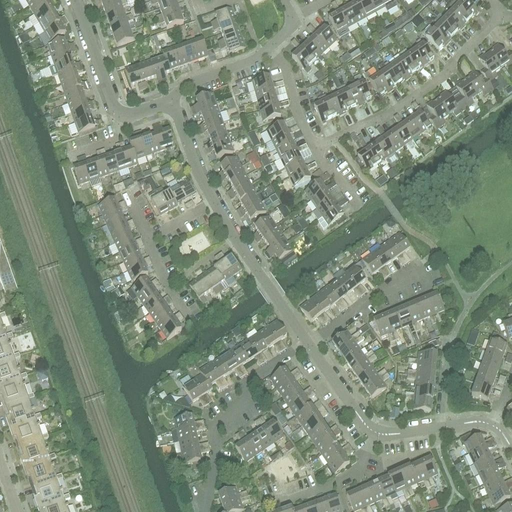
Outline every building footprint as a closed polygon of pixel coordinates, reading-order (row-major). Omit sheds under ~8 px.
[(34,16),(49,7),(45,0),(40,0),(29,7),(34,16)] [(126,0),(125,0),(100,0),(103,8),(126,0)] [(123,12),(121,6),(127,4),(126,0),(103,8),(107,18),(123,12)] [(177,4),(175,0),(156,0),(151,2),(152,6),(158,4),(160,10),(177,4)] [(366,19),(357,3),(359,2),(358,0),(353,0),(355,4),(348,8),(357,24),(366,19)] [(368,0),(362,0),(359,2),(357,3),(366,19),(376,14),(368,0)] [(368,0),(376,14),(385,8),(380,0),(368,0)] [(393,0),(380,0),(385,8),(388,13),(397,8),(394,3),(395,3),(393,0)] [(479,14),(465,0),(463,0),(459,4),(455,0),(452,3),(469,20),(475,15),(476,16),(479,14)] [(469,20),(452,3),(449,6),(453,10),(449,15),(464,29),(466,27),(464,25),(469,20)] [(180,14),(177,4),(160,10),(162,15),(156,17),(157,22),(180,14)] [(39,25),(55,16),(49,7),(34,16),(39,25)] [(347,29),(338,13),(340,12),(338,7),(334,9),(336,14),(328,19),(337,35),(347,29)] [(348,8),(340,12),(338,13),(347,29),(357,24),(348,8)] [(235,20),(232,10),(215,16),(217,22),(211,24),(213,28),(235,20)] [(411,10),(407,14),(411,19),(416,16),(411,10)] [(132,19),(131,15),(125,17),(123,12),(107,18),(110,27),(132,19)] [(183,24),(180,14),(157,22),(159,25),(165,23),(167,29),(183,24)] [(464,29),(449,15),(444,19),(440,15),(437,19),(454,35),(459,30),(461,32),(464,29)] [(44,33),(60,25),(55,16),(39,25),(44,33)] [(419,16),(411,24),(417,29),(425,21),(419,16)] [(198,18),(197,19),(199,26),(201,32),(213,28),(211,24),(210,22),(205,23),(203,17),(198,18)] [(130,31),(128,26),(134,24),(132,19),(110,27),(113,37),(130,31)] [(454,35),(437,19),(434,22),(438,26),(434,30),(448,45),(451,42),(449,41),(454,35)] [(239,29),(235,20),(213,28),(214,32),(220,30),(222,35),(239,29)] [(65,34),(60,25),(44,33),(50,43),(61,36),(65,34)] [(410,25),(404,29),(407,34),(413,30),(410,25)] [(324,28),(318,34),(316,36),(328,49),(337,42),(324,28)] [(242,39),(239,29),(222,35),(224,41),(218,43),(219,47),(242,39)] [(328,49),(316,36),(318,34),(314,30),(311,33),(314,37),(308,43),(320,56),(328,49)] [(448,45),(434,30),(429,35),(425,31),(422,34),(426,38),(439,51),(444,45),(446,47),(448,45)] [(139,39),(138,35),(132,37),(130,31),(113,37),(117,47),(134,41),(133,41),(139,39)] [(19,39),(23,46),(24,45),(30,42),(26,35),(19,39)] [(61,36),(50,43),(51,45),(64,41),(61,36)] [(208,57),(202,40),(196,42),(194,37),(190,38),(198,61),(208,57)] [(198,61),(190,38),(186,40),(188,45),(182,47),(188,64),(198,61)] [(388,38),(381,43),(385,48),(392,44),(388,38)] [(246,49),(242,39),(219,47),(221,51),(227,49),(229,55),(246,49)] [(312,64),(300,50),(302,49),(294,40),(291,43),(299,52),(292,58),(307,75),(311,71),(308,68),(312,64)] [(434,60),(423,45),(420,40),(416,43),(419,47),(414,51),(426,68),(429,66),(427,64),(434,60)] [(68,51),(64,41),(51,45),(47,47),(51,57),(68,51)] [(188,64),(182,47),(177,49),(175,43),(171,45),(179,67),(188,64)] [(308,43),(302,49),(300,50),(312,64),(317,59),(320,57),(320,56),(308,43)] [(179,67),(171,45),(167,46),(169,52),(163,54),(163,57),(164,56),(169,71),(170,71),(179,67)] [(378,45),(373,49),(376,54),(382,51),(378,45)] [(511,66),(511,56),(510,53),(505,56),(498,46),(492,50),(494,51),(489,54),(500,70),(506,66),(508,70),(511,66)] [(426,68),(414,51),(409,55),(406,50),(402,53),(416,72),(422,68),(423,70),(426,68)] [(71,61),(68,51),(51,57),(54,66),(71,61)] [(416,72),(402,53),(399,55),(402,60),(396,63),(408,81),(411,79),(410,77),(416,72)] [(495,74),(500,70),(489,54),(485,57),(484,56),(478,59),(486,70),(481,73),(486,80),(489,83),(498,77),(495,74)] [(164,56),(163,57),(154,60),(160,76),(170,73),(170,71),(169,71),(164,56)] [(160,76),(154,60),(145,63),(151,80),(160,76)] [(74,70),(71,61),(54,66),(58,76),(74,70)] [(151,80),(145,63),(135,67),(141,83),(151,80)] [(398,85),(384,65),(383,63),(378,67),(383,73),(379,76),(391,93),(394,91),(392,89),(398,85)] [(408,81),(396,63),(391,67),(388,63),(384,65),(398,85),(404,80),(406,82),(408,81)] [(141,83),(135,67),(125,70),(131,87),(141,83)] [(78,80),(74,70),(58,76),(61,86),(78,80)] [(489,84),(489,83),(486,80),(482,83),(474,73),(469,77),(470,78),(466,81),(477,97),(482,93),(484,97),(493,90),(489,84)] [(391,93),(379,76),(373,80),(370,75),(367,78),(370,82),(380,97),(387,93),(388,95),(391,93)] [(363,83),(359,76),(354,79),(357,86),(353,88),(362,107),(365,105),(364,103),(371,99),(363,83)] [(272,86),(270,77),(252,82),(255,93),(273,88),(273,90),(279,88),(277,84),(272,86)] [(81,89),(78,80),(61,86),(65,95),(81,89)] [(495,80),(489,84),(493,90),(499,86),(495,80)] [(477,97),(466,81),(462,84),(460,83),(455,86),(462,97),(458,100),(465,110),(474,104),(472,101),(477,97)] [(345,86),(341,88),(351,109),(358,106),(359,108),(362,107),(353,88),(347,91),(345,86)] [(275,98),(273,90),(273,88),(255,93),(258,102),(275,98)] [(351,109),(341,88),(337,90),(340,95),(334,97),(343,116),(346,115),(345,112),(351,109)] [(85,99),(81,89),(65,95),(68,105),(85,99)] [(465,110),(458,100),(453,103),(446,93),(440,97),(441,98),(437,101),(448,117),(454,113),(456,117),(465,110)] [(216,104),(213,94),(196,100),(200,110),(216,104)] [(343,116),(334,97),(328,100),(325,95),(322,97),(332,119),(339,115),(340,118),(343,116)] [(332,119),(322,97),(318,99),(320,104),(314,107),(323,126),(326,124),(325,122),(332,119)] [(284,108),(283,104),(277,105),(275,98),(258,102),(260,112),(278,107),(278,109),(284,108)] [(88,109),(85,99),(68,105),(71,115),(88,109)] [(448,117),(437,101),(433,104),(432,103),(426,106),(434,117),(429,120),(436,130),(445,124),(443,121),(448,117)] [(220,114),(216,104),(200,110),(203,120),(220,114)] [(281,118),(278,109),(278,107),(260,112),(263,123),(281,118)] [(91,118),(88,109),(71,115),(75,124),(91,118)] [(431,128),(420,113),(411,120),(421,135),(431,128)] [(223,123),(220,114),(203,120),(206,129),(223,123)] [(95,128),(91,118),(75,124),(78,134),(95,128)] [(413,141),(402,126),(404,125),(401,120),(397,123),(400,127),(393,132),(404,147),(413,141)] [(421,135),(411,120),(404,125),(402,126),(413,141),(421,135)] [(226,133),(223,123),(206,129),(210,139),(226,133)] [(271,142),(288,134),(289,136),(294,133),(292,129),(287,132),(283,124),(267,132),(271,142)] [(95,128),(78,134),(79,137),(96,132),(95,128)] [(175,147),(169,130),(159,134),(165,151),(175,147)] [(263,130),(254,133),(256,139),(265,136),(263,130)] [(404,147),(393,132),(386,137),(384,138),(395,153),(404,147)] [(140,141),(139,138),(137,133),(133,135),(136,142),(130,144),(131,149),(132,149),(136,161),(137,161),(146,157),(140,141)] [(230,143),(226,133),(210,139),(213,149),(230,143)] [(395,153),(384,138),(386,137),(383,133),(379,135),(383,140),(375,145),(386,160),(395,153)] [(165,151),(159,134),(149,137),(155,154),(165,151)] [(292,143),(289,136),(288,134),(271,142),(276,151),(292,143)] [(155,154),(149,137),(140,141),(146,157),(155,154)] [(257,141),(251,144),(254,149),(260,146),(257,141)] [(233,153),(230,143),(213,149),(217,159),(233,153)] [(280,160),(297,152),(298,154),(303,152),(301,148),(296,150),(292,143),(276,151),(280,160)] [(377,166),(367,151),(368,150),(365,145),(362,147),(365,152),(357,157),(368,172),(377,166)] [(386,160),(375,145),(368,150),(367,151),(377,166),(386,160)] [(136,161),(132,149),(131,149),(122,152),(128,169),(138,165),(137,161),(136,161)] [(128,169),(122,152),(113,155),(118,172),(128,169)] [(301,161),(298,154),(297,152),(280,160),(285,169),(301,161)] [(253,153),(246,157),(249,163),(251,162),(257,159),(253,153)] [(118,172),(113,155),(103,159),(109,176),(118,172)] [(357,157),(354,159),(365,174),(368,172),(357,157)] [(241,168),(236,158),(220,167),(226,176),(241,168)] [(109,176),(103,159),(93,162),(99,179),(109,176)] [(305,169),(301,161),(285,169),(289,179),(306,170),(307,172),(312,170),(310,166),(305,169)] [(99,179),(93,162),(84,166),(90,182),(99,179)] [(90,182),(84,166),(74,169),(79,186),(90,182)] [(269,166),(264,168),(267,174),(272,172),(269,166)] [(246,176),(241,168),(226,176),(231,185),(246,176)] [(294,188),(311,180),(307,172),(306,170),(289,179),(294,188)] [(251,185),(246,176),(231,185),(236,194),(251,185)] [(151,178),(147,180),(151,202),(157,198),(154,193),(158,191),(151,178)] [(196,197),(188,181),(179,186),(187,202),(196,197)] [(311,202),(326,191),(327,193),(331,190),(329,186),(324,189),(319,182),(304,193),(311,202)] [(256,194),(251,185),(236,194),(240,203),(256,194)] [(187,202),(179,186),(170,191),(178,207),(187,202)] [(178,207),(170,191),(164,194),(161,189),(158,191),(169,212),(178,207)] [(169,212),(158,191),(154,193),(157,198),(151,202),(160,217),(169,212)] [(316,210),(331,199),(327,193),(326,191),(311,202),(316,210)] [(261,203),(256,194),(240,203),(245,212),(261,203)] [(339,210),(343,206),(341,203),(336,206),(331,199),(316,210),(322,218),(337,208),(339,210)] [(118,210),(114,200),(98,207),(102,217),(118,210)] [(266,213),(261,203),(245,212),(251,221),(266,213)] [(282,206),(277,209),(284,220),(289,216),(282,206)] [(323,231),(343,217),(339,210),(337,208),(322,218),(317,222),(323,231)] [(123,219),(118,210),(102,217),(107,226),(123,219)] [(261,237),(275,226),(269,218),(255,228),(261,237)] [(127,228),(123,219),(107,226),(111,235),(127,228)] [(391,219),(386,223),(388,227),(392,228),(396,225),(394,224),(391,219)] [(277,226),(280,232),(293,225),(290,220),(277,226)] [(267,245),(281,235),(275,226),(261,237),(267,245)] [(131,237),(127,228),(111,235),(111,236),(107,238),(110,247),(115,245),(131,237)] [(189,256),(209,248),(201,231),(184,238),(186,243),(177,248),(182,259),(189,256)] [(273,253),(287,243),(281,235),(267,245),(273,253)] [(410,249),(400,235),(390,241),(406,264),(410,262),(404,254),(410,249)] [(135,247),(131,237),(115,245),(119,254),(135,247)] [(18,291),(0,240),(0,280),(4,291),(5,295),(18,291)] [(406,264),(390,241),(381,248),(391,263),(397,259),(402,267),(406,264)] [(273,253),(279,262),(283,259),(285,257),(293,252),(287,243),(273,253)] [(139,256),(135,247),(119,254),(123,263),(139,256)] [(391,263),(381,248),(371,255),(387,278),(391,275),(386,267),(391,263)] [(285,257),(283,259),(285,263),(287,261),(290,264),(297,259),(293,252),(285,257)] [(387,278),(371,255),(362,261),(362,262),(366,268),(372,276),(378,272),(384,280),(387,278)] [(144,265),(139,256),(123,263),(127,273),(144,265)] [(242,271),(231,256),(223,262),(233,277),(242,271)] [(233,277),(223,262),(214,268),(224,283),(233,277)] [(358,264),(355,267),(359,273),(363,270),(358,264)] [(148,275),(144,265),(127,273),(132,282),(138,280),(148,275)] [(355,267),(345,274),(363,296),(366,293),(360,285),(366,281),(359,273),(355,267)] [(224,283),(214,268),(206,274),(220,294),(223,291),(220,286),(224,283)] [(220,294),(206,274),(198,280),(208,294),(213,291),(216,296),(220,294)] [(363,296),(345,274),(336,281),(347,295),(353,291),(359,299),(363,296)] [(137,298),(152,288),(146,279),(140,283),(135,287),(131,290),(137,298)] [(111,280),(103,283),(106,290),(113,287),(111,280)] [(208,294),(198,280),(189,286),(199,301),(199,300),(203,305),(206,303),(203,298),(208,294)] [(347,295),(336,281),(327,288),(344,310),(348,307),(342,299),(347,295)] [(315,283),(312,286),(316,292),(320,289),(315,283)] [(125,294),(120,288),(111,294),(116,300),(120,298),(125,294)] [(143,307),(158,297),(152,288),(137,298),(143,307)] [(344,310),(327,288),(318,295),(329,309),(335,305),(341,313),(344,310)] [(444,311),(437,294),(426,299),(437,324),(441,322),(438,314),(444,311)] [(329,309),(318,295),(309,302),(326,324),(330,321),(324,313),(329,309)] [(149,315),(164,305),(158,297),(143,307),(149,315)] [(437,324),(426,299),(416,303),(423,320),(429,318),(433,326),(437,324)] [(326,324),(309,302),(300,309),(311,323),(317,319),(323,327),(326,324)] [(423,320),(416,303),(405,308),(416,333),(420,331),(417,323),(423,320)] [(155,323),(169,313),(164,305),(149,315),(155,323)] [(416,333),(405,308),(395,312),(402,329),(408,326),(412,335),(416,333)] [(402,329),(395,312),(384,317),(395,342),(399,340),(396,332),(402,329)] [(161,332),(175,322),(169,313),(155,323),(161,332)] [(511,340),(511,315),(508,317),(510,323),(503,325),(503,326),(499,328),(502,334),(506,332),(509,341),(511,340)] [(7,335),(1,319),(0,317),(0,340),(7,338),(8,340),(13,338),(12,334),(7,335)] [(395,342),(384,317),(373,321),(381,338),(387,335),(391,344),(395,342)] [(167,340),(181,330),(175,322),(161,332),(167,340)] [(287,337),(277,322),(267,328),(282,352),(286,350),(281,341),(287,337)] [(366,326),(358,332),(358,333),(361,337),(366,333),(370,331),(366,326)] [(282,352),(267,328),(257,335),(267,350),(273,346),(278,355),(282,352)] [(339,352),(361,337),(358,333),(351,338),(347,332),(332,343),(339,352)] [(267,350),(257,335),(248,341),(263,364),(267,362),(262,353),(267,350)] [(499,337),(493,335),(487,352),(503,358),(507,347),(503,346),(504,344),(499,337)] [(360,351),(356,346),(364,341),(361,337),(339,352),(345,362),(360,351)] [(14,356),(8,340),(7,338),(0,340),(0,362),(15,358),(15,360),(20,358),(19,354),(14,356)] [(263,364),(248,341),(238,347),(248,362),(254,359),(259,367),(263,364)] [(435,341),(428,344),(430,350),(438,347),(435,341)] [(248,362),(238,347),(228,353),(244,377),(248,374),(242,366),(248,362)] [(397,348),(391,351),(394,357),(400,354),(397,348)] [(352,371),(374,355),(371,352),(364,357),(360,351),(345,362),(352,371)] [(499,369),(503,358),(487,352),(483,363),(499,369)] [(244,377),(228,353),(219,359),(229,375),(234,371),(240,379),(244,377)] [(436,367),(437,355),(419,354),(418,361),(409,360),(409,364),(436,367)] [(373,370),(369,364),(377,359),(374,355),(352,371),(358,380),(373,370)] [(21,376),(15,360),(15,358),(0,362),(0,385),(22,378),(22,380),(27,378),(26,374),(21,376)] [(229,375),(219,359),(209,365),(225,389),(228,387),(223,378),(229,375)] [(495,380),(499,369),(483,363),(479,374),(495,380)] [(434,379),(436,367),(409,364),(409,365),(418,366),(417,372),(408,371),(407,376),(434,379)] [(225,389),(209,365),(199,372),(202,376),(209,387),(210,387),(215,383),(221,392),(225,389)] [(276,390),(300,374),(297,370),(289,375),(285,370),(270,380),(276,390)] [(365,390),(387,374),(384,370),(377,375),(373,370),(358,380),(365,390)] [(45,371),(37,374),(39,380),(41,381),(48,379),(45,371)] [(298,389),(294,383),(302,378),(300,374),(276,390),(283,399),(298,389)] [(387,389),(382,383),(390,378),(387,374),(365,390),(372,399),(387,389)] [(491,390),(495,380),(479,374),(475,385),(491,390)] [(202,376),(193,382),(208,406),(212,403),(206,395),(213,391),(210,387),(209,387),(202,376)] [(433,390),(434,379),(407,376),(407,380),(416,381),(415,388),(433,390)] [(28,396),(22,380),(22,378),(0,385),(0,397),(2,397),(5,406),(29,398),(29,400),(35,398),(33,394),(28,396)] [(208,406),(193,382),(183,388),(193,404),(199,400),(204,408),(208,406)] [(487,401),(491,390),(475,385),(471,396),(487,401)] [(432,401),(433,390),(415,388),(415,395),(406,394),(405,398),(432,401)] [(289,408),(313,393),(310,389),(302,394),(298,389),(283,399),(289,408)] [(311,408),(307,402),(315,396),(313,393),(289,408),(296,418),(311,408)] [(35,416),(29,400),(29,398),(5,406),(9,416),(6,417),(5,415),(9,428),(36,418),(37,420),(42,419),(40,414),(35,416)] [(192,410),(184,398),(174,405),(192,410)] [(431,413),(432,401),(405,398),(405,403),(414,404),(413,411),(431,413)] [(302,427),(325,411),(323,408),(314,413),(311,408),(296,418),(302,427)] [(399,409),(392,408),(390,418),(398,419),(399,409)] [(324,427),(320,421),(328,415),(325,411),(302,427),(309,437),(324,427)] [(194,423),(192,417),(174,420),(177,432),(204,426),(203,421),(194,423)] [(42,436),(37,420),(36,418),(9,428),(14,440),(13,438),(16,437),(20,447),(43,438),(44,440),(49,439),(47,435),(42,436)] [(284,437),(274,422),(268,426),(262,418),(258,421),(274,444),(284,437)] [(274,444),(258,421),(254,423),(260,432),(254,435),(265,450),(274,444)] [(197,439),(196,433),(205,431),(204,426),(177,432),(179,443),(197,439)] [(315,446),(338,430),(336,427),(327,432),(324,427),(309,437),(315,446)] [(337,446),(333,440),(341,434),(338,430),(315,446),(321,456),(337,446)] [(265,450),(254,435),(249,439),(243,431),(239,434),(255,457),(265,450)] [(255,457),(239,434),(235,436),(241,445),(235,449),(245,464),(255,457)] [(469,455),(494,443),(492,439),(483,443),(480,437),(474,440),(471,434),(460,440),(463,445),(464,445),(469,455)] [(49,457),(44,440),(43,438),(20,447),(23,456),(20,457),(20,456),(19,456),(23,468),(50,459),(51,461),(56,459),(55,455),(49,457)] [(198,446),(197,439),(179,443),(181,454),(209,448),(208,444),(198,446)] [(490,458),(487,452),(496,447),(494,443),(469,455),(474,466),(490,458)] [(328,465),(351,449),(348,445),(340,451),(337,446),(321,456),(328,465)] [(202,462),(200,455),(210,453),(209,448),(181,454),(184,466),(202,462)] [(350,465),(346,459),(354,453),(351,449),(328,465),(335,475),(350,465)] [(479,476),(504,464),(502,459),(493,464),(490,458),(474,466),(479,476)] [(57,477),(51,461),(50,459),(23,468),(28,480),(28,478),(30,477),(34,487),(57,479),(58,481),(63,479),(62,475),(57,477)] [(438,475),(430,459),(420,464),(431,488),(435,486),(431,478),(438,475)] [(431,488),(420,464),(409,468),(417,485),(423,482),(427,490),(431,488)] [(500,478),(497,472),(506,468),(504,464),(479,476),(484,486),(500,478)] [(417,485),(409,468),(399,473),(410,498),(414,496),(411,488),(417,485)] [(410,498),(399,473),(389,478),(396,494),(402,491),(406,500),(410,498)] [(389,478),(378,482),(389,507),(394,505),(390,497),(396,494),(389,478)] [(489,496),(511,485),(511,480),(503,484),(500,478),(484,486),(489,496)] [(64,497),(58,481),(57,479),(34,487),(37,497),(35,498),(34,496),(33,496),(38,508),(64,499),(65,501),(70,499),(69,495),(64,497)] [(389,507),(378,482),(368,487),(375,504),(381,501),(385,509),(389,507)] [(510,499),(507,493),(511,490),(511,485),(489,496),(494,507),(499,504),(510,499)] [(368,487),(357,492),(366,511),(371,511),(369,506),(375,504),(368,487)] [(248,497),(246,492),(238,495),(235,489),(218,495),(222,506),(248,497)] [(366,511),(357,492),(347,497),(353,511),(356,511),(361,510),(361,511),(366,511)] [(240,511),(243,511),(241,504),(249,501),(248,497),(222,506),(224,511),(240,511)] [(341,511),(336,497),(325,501),(328,511),(341,511)] [(69,511),(65,501),(64,499),(38,508),(38,511),(69,511)] [(328,511),(325,501),(314,505),(316,511),(328,511)]
